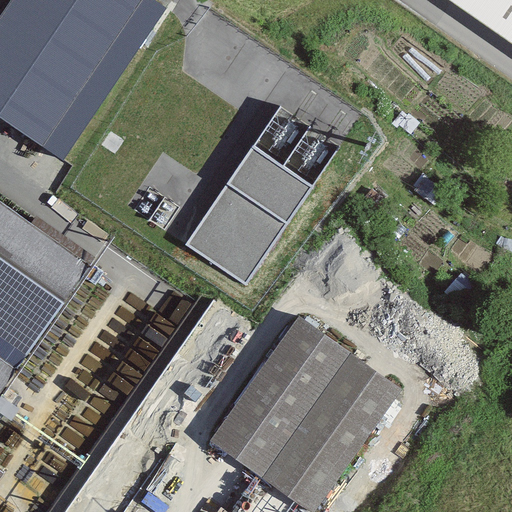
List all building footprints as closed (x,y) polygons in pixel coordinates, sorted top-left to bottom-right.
[(15,0),(0,22),(0,116),(47,149),(149,0),(15,0)] [(511,0),(448,0),(511,44),(511,0)] [(183,75),(145,131),(183,157),(222,101),(183,75)] [(239,292),(336,148),(266,101),(168,245),(239,292)] [(0,401),(94,269),(0,202),(0,401)] [(406,389),(304,317),(217,438),(319,511),(406,389)]
